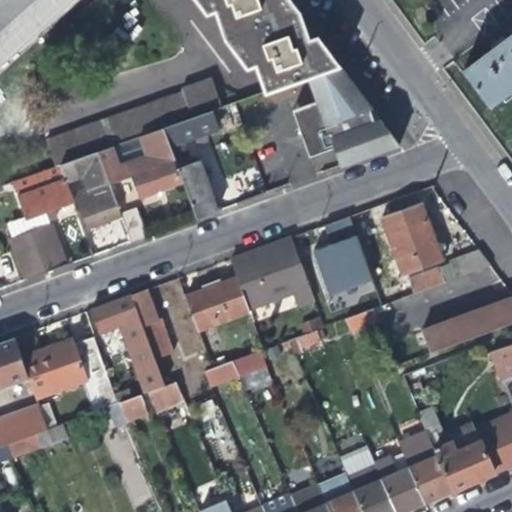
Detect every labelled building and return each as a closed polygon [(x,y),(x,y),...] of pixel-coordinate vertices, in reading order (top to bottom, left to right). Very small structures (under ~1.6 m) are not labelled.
[(0,0),(0,63),(41,27),(17,0),(0,0)] [(17,0),(41,27),(71,0),(17,0)] [(196,0),(198,3),(206,0),(209,0),(213,10),(222,35),(230,45),(302,20),(299,10),(291,0),(196,0)] [(205,12),(213,10),(209,0),(206,0),(198,3),(205,12)] [(308,76),(339,65),(319,37),(317,35),(308,39),(304,28),(302,20),(230,45),(241,60),(252,56),(255,67),(264,91),(308,76)] [(309,24),(304,28),(308,39),(317,35),(314,31),(309,24)] [(511,90),(511,33),(504,40),(501,36),(495,40),(490,44),(493,48),(464,70),(491,106),(511,90)] [(247,69),(255,67),(252,56),(241,60),(247,69)] [(367,109),(370,107),(339,65),(308,76),(317,101),(333,146),(339,165),(397,144),(379,119),(372,121),(367,109)] [(49,139),(58,164),(61,163),(99,150),(113,145),(151,131),(163,127),(211,110),(221,107),(210,78),(183,87),(185,91),(49,139)] [(333,146),(317,101),(294,109),(310,154),(333,146)] [(229,120),(224,106),(221,107),(211,110),(217,125),(229,120)] [(376,114),(370,107),(367,109),(372,121),(379,119),(376,114)] [(217,125),(211,110),(163,127),(182,179),(195,217),(207,212),(217,209),(199,160),(190,164),(181,139),(196,134),(209,129),(218,126),(217,125)] [(119,161),(113,145),(99,150),(105,166),(110,180),(131,173),(138,194),(159,187),(182,179),(163,127),(151,131),(157,147),(119,161)] [(212,137),(209,129),(196,134),(198,142),(212,137)] [(67,179),(105,166),(99,150),(61,163),(67,179)] [(74,199),(67,179),(61,163),(58,164),(54,165),(15,179),(27,215),(46,208),(49,217),(59,214),(56,205),(63,202),(74,199)] [(28,218),(27,215),(15,179),(0,184),(0,189),(12,223),(28,218)] [(104,221),(122,215),(110,180),(86,189),(87,191),(76,195),(87,227),(104,221)] [(419,202),(381,214),(402,274),(440,260),(429,232),(419,202)] [(28,218),(33,230),(39,247),(47,270),(64,264),(51,225),(52,224),(49,217),(46,208),(27,215),(28,218)] [(137,209),(122,215),(127,229),(131,240),(146,235),(137,209)] [(333,242),(351,236),(346,220),(328,227),(333,242)] [(13,237),(27,277),(36,274),(47,270),(39,247),(33,230),(13,237)] [(311,250),(329,300),(373,284),(356,234),(311,250)] [(261,247),(229,259),(236,277),(246,307),(291,290),(295,303),(313,297),(291,236),(261,247)] [(409,278),(414,291),(490,263),(478,248),(449,258),(451,263),(409,278)] [(196,328),(247,310),(246,307),(236,277),(211,286),(185,295),(196,328)] [(139,292),(131,294),(138,316),(153,357),(172,350),(160,315),(155,317),(146,289),(139,292)] [(511,293),(418,326),(427,351),(511,321),(511,293)] [(117,323),(138,316),(131,294),(106,303),(84,310),(92,332),(103,328),(117,323)] [(376,316),(371,307),(342,317),(347,327),(376,316)] [(162,384),(153,357),(138,316),(117,323),(119,328),(122,327),(143,390),(146,389),(162,384)] [(101,359),(112,356),(103,328),(92,332),(93,335),(101,359)] [(318,338),(314,328),(294,335),(298,344),(298,345),(318,338)] [(204,353),(200,329),(178,333),(182,357),(204,353)] [(116,401),(101,359),(93,335),(73,341),(71,338),(50,346),(21,357),(28,379),(35,399),(81,382),(91,410),(116,401)] [(289,347),(298,344),(294,335),(285,338),(289,347)] [(0,341),(0,388),(28,379),(21,357),(13,337),(0,341)] [(292,354),(289,347),(285,338),(265,346),(272,362),(292,354)] [(511,343),(491,351),(503,378),(511,374),(511,343)] [(252,351),(231,358),(237,372),(257,364),(252,351)] [(237,374),(237,372),(231,358),(209,366),(202,369),(209,385),(237,374)] [(511,399),(511,374),(503,378),(511,399)] [(162,384),(146,389),(154,408),(181,397),(173,380),(162,384)] [(119,400),(127,419),(146,411),(138,393),(119,400)] [(6,441),(34,431),(45,427),(38,406),(37,404),(36,400),(0,413),(0,440),(1,443),(6,441)] [(48,401),(37,404),(38,406),(45,427),(56,423),(48,401)] [(440,404),(420,413),(426,426),(431,437),(450,427),(440,404)] [(450,427),(431,437),(454,488),(486,474),(511,462),(511,413),(484,427),(481,420),(454,434),(450,427)] [(61,421),(56,423),(45,427),(34,431),(41,447),(68,437),(61,421)] [(398,438),(403,450),(426,500),(440,494),(454,488),(431,437),(426,426),(398,438)] [(403,450),(376,462),(399,511),(412,506),(426,500),(403,450)] [(376,462),(347,474),(364,511),(398,511),(399,511),(376,462)] [(364,511),(347,474),(320,486),(331,511),(364,511)] [(331,511),(320,486),(293,498),(299,511),(331,511)] [(262,502),(265,510),(266,511),(299,511),(293,498),(289,490),(262,502)] [(233,511),(228,500),(201,511),(233,511)]
